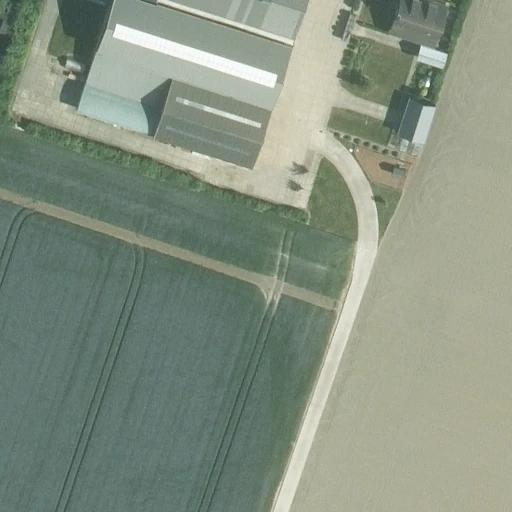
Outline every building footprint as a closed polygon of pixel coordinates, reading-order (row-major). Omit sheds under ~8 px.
[(147,0),(111,0),(94,52),(271,107),(290,45),(147,0)] [(158,0),(158,1),(293,43),(304,0),(158,0)] [(401,0),(394,22),(417,30),(416,38),(432,42),(445,4),(431,0),(401,0)] [(2,20),(0,25),(0,33),(8,36),(12,23),(2,20)] [(442,64),(445,52),(420,44),(416,57),(442,64)] [(95,55),(79,107),(151,132),(167,79),(95,55)] [(171,78),(154,132),(247,162),(266,109),(171,78)] [(418,92),(408,128),(431,136),(443,99),(418,92)]
